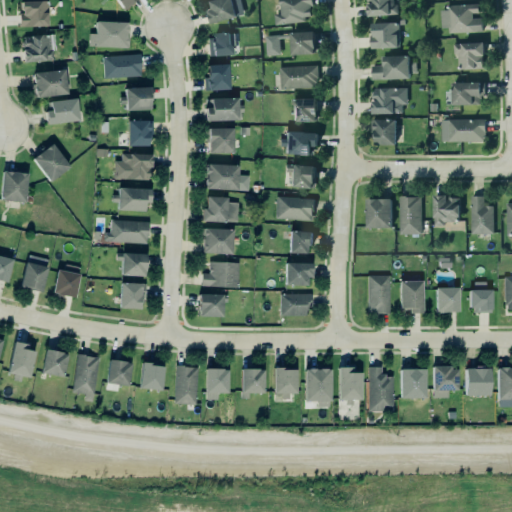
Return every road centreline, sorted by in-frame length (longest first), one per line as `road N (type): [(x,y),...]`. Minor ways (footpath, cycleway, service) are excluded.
road 1 (residential): [(0,307),(39,319),(229,341),(511,342)]
road 2 (tertiary): [(0,451),(157,475),(273,481),(511,477)]
road 3 (residential): [(338,0),(344,169),(336,340)]
road 4 (residential): [(167,336),(179,100),(167,24)]
road 5 (residential): [(511,169),(344,169)]
road 6 (residential): [(511,126),(510,0)]
